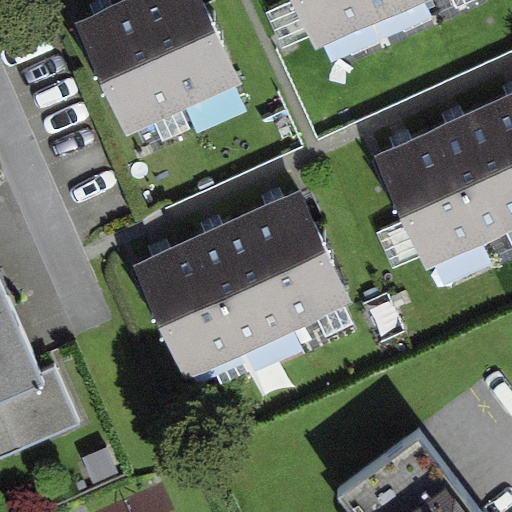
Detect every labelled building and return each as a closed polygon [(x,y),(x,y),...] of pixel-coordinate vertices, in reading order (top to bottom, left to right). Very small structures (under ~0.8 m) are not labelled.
[(223,0),(119,0),(84,16),(134,127),(256,73),(223,0)] [(310,0),(328,40),(418,0),(310,0)] [(511,94),(382,152),(431,263),(511,227),(511,94)] [(314,181),(144,256),(194,369),(364,294),(314,181)] [(0,461),(91,422),(67,365),(51,372),(0,254),(0,461)] [(496,511),(435,432),(353,494),(366,511),(496,511)] [(106,448),(83,458),(94,482),(117,472),(106,448)]
